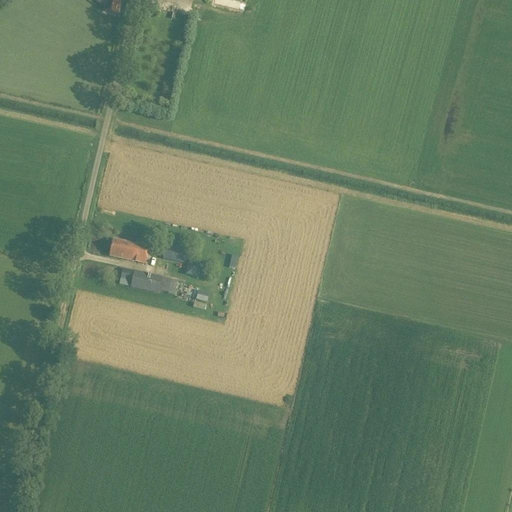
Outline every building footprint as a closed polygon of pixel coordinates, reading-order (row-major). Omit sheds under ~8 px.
[(107,0),(104,12),(116,15),(119,0),(107,0)] [(149,249),(113,241),(109,257),(145,265),(149,249)] [(162,260),(184,264),(186,251),(164,247),(162,260)] [(235,270),(238,257),(232,256),(229,268),(235,270)] [(188,260),(185,275),(198,278),(202,263),(188,260)] [(130,288),(158,295),(159,292),(168,294),(167,295),(174,297),(177,282),(161,279),(161,278),(134,272),(132,277),(121,275),(118,285),(130,288)] [(206,303),(208,294),(198,291),(195,301),(206,303)]
